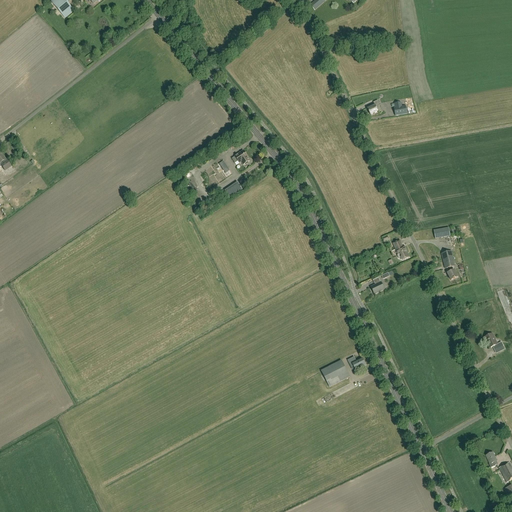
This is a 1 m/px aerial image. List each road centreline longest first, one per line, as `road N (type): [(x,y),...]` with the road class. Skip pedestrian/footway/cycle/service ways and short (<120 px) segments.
road 1 (secondary): [(421,449),(292,178),(145,0)]
road 2 (unclassified): [(493,408),(298,0)]
road 3 (track): [(370,149),(511,125)]
